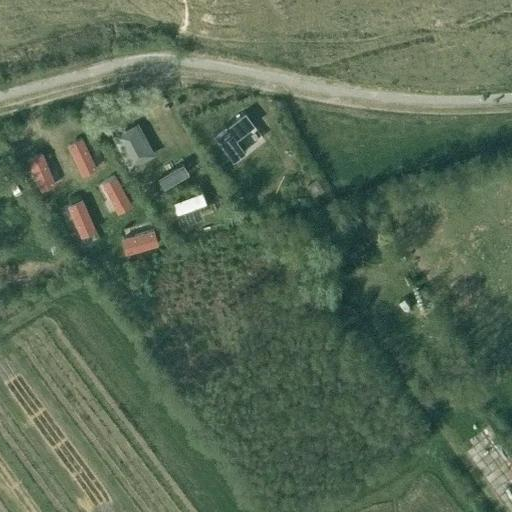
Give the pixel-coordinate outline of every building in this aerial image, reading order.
[(243,109),(225,124),(224,123),(212,132),(232,158),(244,149),(234,136),(253,122),(243,109)] [(66,140),(82,172),(98,164),(83,132),(66,140)] [(40,187),(57,180),(43,148),(26,155),(40,187)] [(163,183),(189,170),(184,160),(158,173),(163,183)] [(102,178),(117,210),(132,203),(117,171),(102,178)] [(314,179),(307,184),(314,194),(321,190),(314,179)] [(155,191),(151,184),(147,186),(151,193),(155,191)] [(172,197),(175,209),(207,202),(204,189),(172,197)] [(81,234),(97,227),(83,195),(67,202),(81,234)] [(242,211),(238,199),(230,202),(235,214),(242,211)] [(126,252),(160,241),(154,224),(121,235),(126,252)]
